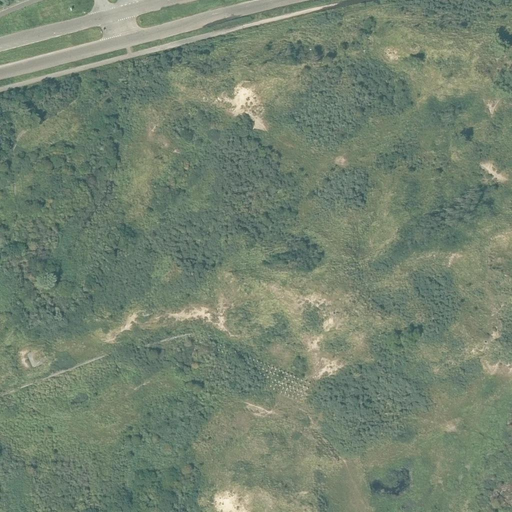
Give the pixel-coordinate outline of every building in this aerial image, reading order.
[(231,137),(204,128),(201,137),(228,146),(231,137)] [(373,212),(345,205),(343,215),(371,221),(373,212)] [(132,347),(133,349),(191,334),(190,332),(132,347)] [(311,384),(194,334),(194,335),(194,337),(190,337),(178,341),(185,342),(187,346),(189,351),(191,354),(187,355),(196,359),(303,405),(305,401),(306,397),(308,393),(309,389),(310,386),(311,384)] [(38,353),(41,352),(40,350),(28,355),(32,367),(45,362),(41,353),(39,353),(38,357),(39,357),(39,358),(39,359),(38,360),(37,360),(37,361),(36,361),(35,360),(35,359),(34,359),(34,358),(35,357),(36,356),(37,356),(38,353)] [(95,361),(108,356),(107,354),(93,359),(44,378),(0,394),(0,397),(45,380),(95,361)]
